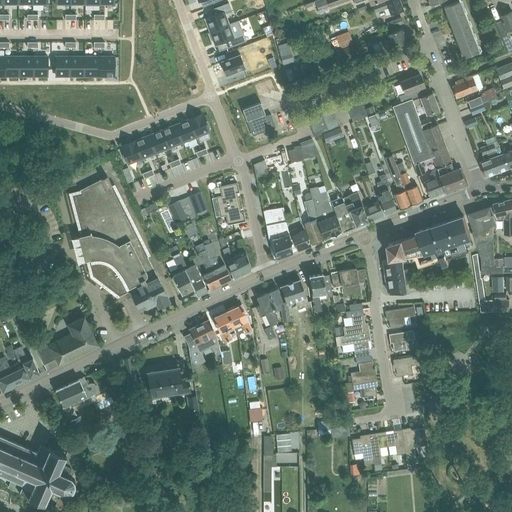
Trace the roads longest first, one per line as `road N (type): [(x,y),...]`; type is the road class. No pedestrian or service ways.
road 1 (tertiary): [(0,405),(267,273)]
road 2 (residential): [(430,47),(289,99),(238,87),(213,95)]
road 3 (residential): [(213,95),(108,135),(0,104)]
road 4 (residential): [(360,424),(393,417),(364,238)]
road 5 (residential): [(267,273),(213,95)]
road 6 (residential): [(480,189),(430,47)]
road 7 (tertiary): [(364,238),(480,189)]
